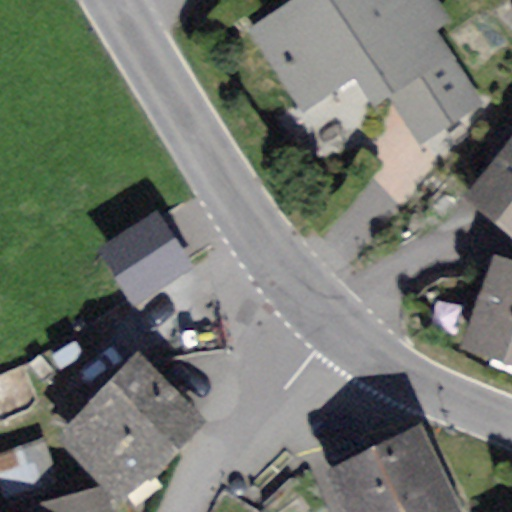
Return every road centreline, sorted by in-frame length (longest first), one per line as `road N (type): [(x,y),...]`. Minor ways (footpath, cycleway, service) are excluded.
road 1 (tertiary): [(113,0),(235,203),(337,327)]
road 2 (residential): [(184,511),(196,482),(337,327)]
road 3 (tertiary): [(337,327),(412,377),(511,421)]
road 4 (residential): [(337,327),(468,257),(511,259)]
